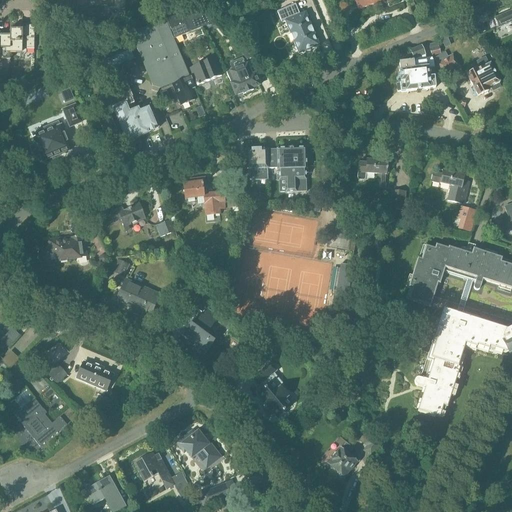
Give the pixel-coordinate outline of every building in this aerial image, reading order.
[(87,0),(88,0),(100,0),(100,6),(112,7),(112,11),(124,12),(124,0),(87,0)] [(387,0),(388,3),(396,0),(395,0),(356,0),(355,1),(359,11),(384,0),(387,0)] [(312,50),(320,46),(306,13),(300,15),(296,4),(278,12),(282,23),(286,22),(299,55),(307,51),(308,52),(309,52),(310,52),(311,51),(311,50),(312,50)] [(165,21),(173,40),(212,24),(197,7),(165,21)] [(511,10),(495,18),(499,28),(511,22),(511,10)] [(189,77),(173,40),(165,21),(129,36),(152,89),(160,89),(178,82),(189,77)] [(22,22),(22,30),(10,29),(10,33),(0,32),(0,63),(2,64),(2,60),(10,60),(10,53),(26,53),(26,49),(34,49),(35,22),(22,22)] [(81,80),(134,59),(128,43),(75,64),(81,80)] [(440,54),(437,43),(429,45),(432,56),(440,54)] [(402,93),(436,89),(434,75),(429,75),(428,69),(434,68),(433,62),(431,59),(426,59),(425,57),(422,47),(411,52),(414,61),(413,62),(399,64),(401,83),(400,84),(397,84),(398,92),(401,92),(402,93)] [(243,49),(240,52),(247,61),(250,57),(243,49)] [(433,59),(444,77),(460,67),(453,55),(448,57),(445,52),(433,59)] [(489,65),(486,61),(485,58),(476,63),(480,70),(467,76),(473,88),(469,90),(473,97),(475,98),(477,96),(478,97),(488,92),(487,90),(491,88),(493,92),(501,88),(499,84),(500,84),(490,65),(489,65)] [(221,76),(214,59),(190,68),(197,86),(221,76)] [(232,71),(226,73),(231,84),(235,95),(242,93),(243,94),(253,90),(253,88),(259,85),(255,74),(252,75),(247,64),(245,65),(232,71)] [(172,85),(181,106),(194,100),(190,89),(195,87),(191,77),(189,78),(189,77),(178,82),(172,85)] [(137,111),(132,113),(129,105),(134,104),(132,99),(133,99),(126,81),(114,86),(116,91),(99,98),(103,107),(96,110),(100,119),(98,119),(105,137),(117,132),(110,115),(115,113),(127,142),(146,134),(146,133),(158,128),(149,107),(137,111)] [(82,123),(75,106),(63,110),(70,128),(82,123)] [(43,162),(71,150),(61,126),(59,127),(58,123),(43,129),(45,133),(34,137),(33,135),(31,136),(32,139),(33,139),(36,145),(30,147),(34,157),(40,154),(43,162)] [(277,150),(267,150),(268,169),(278,168),(278,181),(285,181),(286,192),(307,191),(306,170),(307,170),(306,149),(296,149),(296,148),(287,149),(277,150)] [(268,181),(268,169),(267,150),(245,150),(246,170),(248,170),(248,177),(250,176),(250,181),(256,181),(256,178),(268,178),(268,181)] [(387,175),(388,162),(367,161),(366,164),(359,164),(358,173),(357,173),(357,179),(359,181),(363,181),(365,180),(365,174),(379,175),(378,189),(384,189),(385,175),(387,175)] [(432,182),(450,186),(447,201),(464,205),(469,182),(464,181),(465,176),(444,171),(443,174),(434,172),(432,182)] [(197,200),(204,199),(206,217),(220,215),(219,210),(226,209),(224,192),(207,194),(205,178),(194,179),(194,183),(183,184),(185,200),(197,199),(197,200)] [(391,191),(390,210),(404,211),(406,192),(391,191)] [(124,226),(144,218),(137,200),(131,203),(132,207),(121,212),(120,208),(110,212),(114,222),(121,219),(124,226)] [(476,212),(464,208),(458,229),(470,233),(476,212)] [(175,232),(171,221),(155,226),(160,238),(175,232)] [(86,258),(85,249),(83,237),(60,240),(60,241),(48,243),(49,251),(55,250),(57,262),(60,262),(60,263),(67,262),(67,261),(86,258)] [(505,354),(509,352),(506,346),(510,343),(511,338),(510,334),(511,333),(511,261),(467,247),(465,253),(448,247),(448,249),(436,245),(434,249),(425,246),(421,260),(417,258),(408,288),(412,289),(408,300),(442,311),(421,379),(419,379),(418,379),(417,379),(416,379),(416,380),(415,381),(415,382),(415,383),(415,384),(416,385),(416,386),(417,386),(425,388),(418,411),(440,418),(443,407),(447,408),(458,372),(457,372),(465,345),(477,349),(477,347),(484,349),(485,347),(505,354)] [(129,265),(117,260),(111,273),(124,278),(129,265)] [(349,298),(353,266),(341,265),(340,273),(338,273),(336,288),(338,288),(337,296),(349,298)] [(150,319),(161,295),(126,280),(116,304),(131,311),(133,308),(139,311),(137,314),(150,319)] [(207,297),(201,293),(195,288),(186,300),(198,309),(207,297)] [(178,289),(172,301),(178,304),(184,292),(178,289)] [(190,323),(182,335),(188,340),(188,339),(206,352),(213,344),(214,341),(217,338),(214,336),(213,336),(208,331),(215,322),(218,318),(207,309),(204,313),(199,319),(196,316),(190,323)] [(0,349),(10,345),(19,335),(12,329),(5,336),(7,338),(0,341),(0,349)] [(10,369),(19,360),(11,352),(2,362),(10,369)] [(84,362),(77,378),(107,391),(114,375),(84,362)] [(57,363),(47,372),(57,384),(67,375),(57,363)] [(269,364),(252,378),(259,386),(261,384),(265,388),(258,394),(264,401),(262,402),(270,412),(272,410),(277,417),(278,417),(279,418),(285,414),(284,412),(291,406),(285,399),(288,397),(280,388),(278,390),(272,383),(276,380),(272,375),(275,372),(269,364)] [(19,394),(22,381),(10,379),(8,392),(19,394)] [(35,399),(15,416),(40,447),(67,425),(60,417),(52,424),(45,415),(46,415),(42,410),(43,410),(35,399)] [(213,462),(219,458),(207,443),(206,444),(197,433),(195,436),(192,432),(178,444),(184,452),(186,450),(191,457),(196,454),(203,463),(210,458),(213,462)] [(362,452),(371,458),(380,446),(368,437),(363,444),(366,446),(362,452)] [(353,450),(346,443),(340,438),(336,443),(342,448),(337,454),(336,453),(333,453),(330,457),(330,459),(332,460),(328,464),(337,471),(337,473),(340,476),(342,476),(344,477),(356,463),(348,456),(353,450)] [(174,487),(175,486),(160,457),(156,459),(153,454),(134,464),(144,483),(159,475),(167,490),(174,487)] [(112,511),(116,511),(125,507),(115,488),(112,489),(106,479),(85,491),(93,505),(105,499),(112,511)] [(174,487),(182,503),(194,497),(185,481),(175,486),(174,487)] [(226,497),(221,487),(199,496),(200,497),(197,498),(199,505),(203,503),(204,506),(226,497)]
